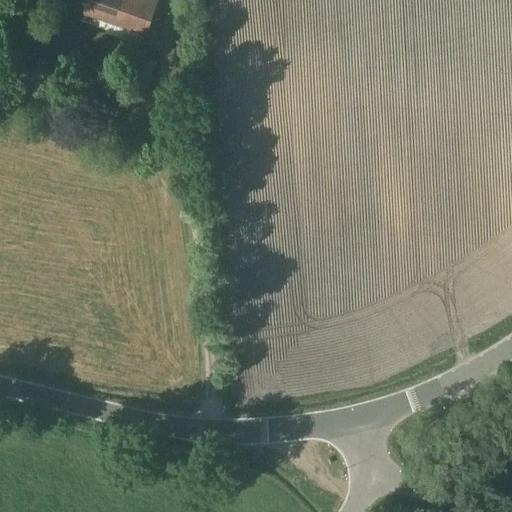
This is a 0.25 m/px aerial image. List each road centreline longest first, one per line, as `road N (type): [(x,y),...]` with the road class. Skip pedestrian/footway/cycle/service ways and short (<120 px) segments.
road 1 (unclassified): [(353,421),(223,437),(0,385)]
road 2 (unclassified): [(353,421),(411,403),(511,349)]
road 3 (unclassified): [(483,511),(364,482)]
